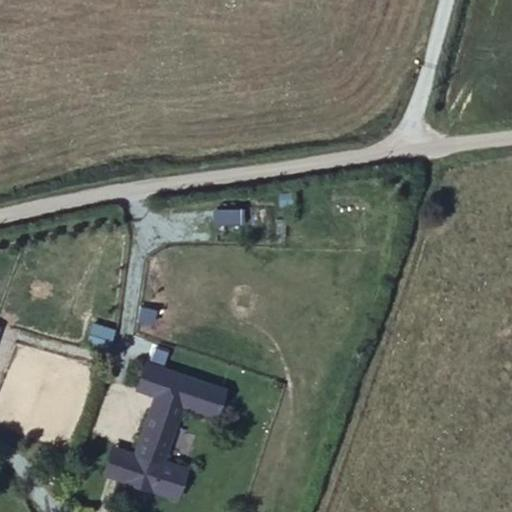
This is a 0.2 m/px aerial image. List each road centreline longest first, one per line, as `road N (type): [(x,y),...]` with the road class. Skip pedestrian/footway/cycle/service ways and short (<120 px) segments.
road 1 (unclassified): [(0,217),(135,188),(511,135)]
road 2 (track): [(436,149),(305,511)]
